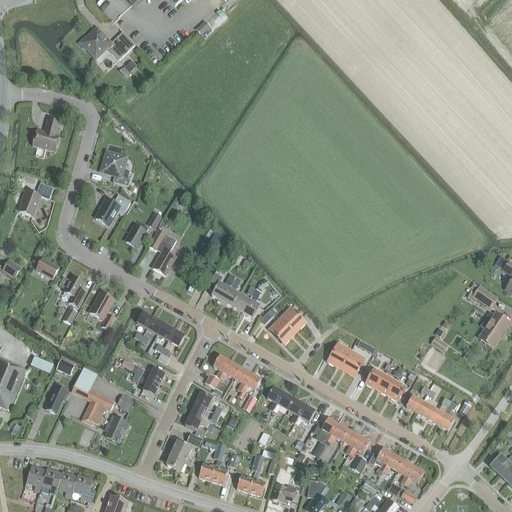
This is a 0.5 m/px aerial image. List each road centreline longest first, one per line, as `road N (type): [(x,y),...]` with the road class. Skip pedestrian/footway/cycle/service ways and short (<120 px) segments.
road 1 (residential): [(213,326),(66,238),(64,219),(90,130),(86,110),(38,94),(1,93)]
road 2 (residential): [(457,465),(213,326)]
road 3 (residential): [(141,482),(213,326)]
